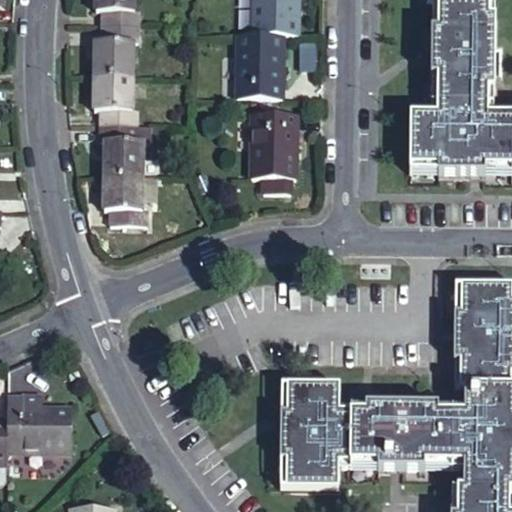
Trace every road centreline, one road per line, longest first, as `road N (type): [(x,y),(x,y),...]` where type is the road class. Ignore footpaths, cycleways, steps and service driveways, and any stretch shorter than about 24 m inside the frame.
road 1 (unclassified): [(45,0),(43,123),(59,248),(85,305)]
road 2 (residential): [(85,305),(251,237),(341,237)]
road 3 (residential): [(344,0),(341,237)]
road 4 (unclassified): [(85,305),(127,412),(197,511)]
road 5 (residential): [(341,237),(511,237)]
